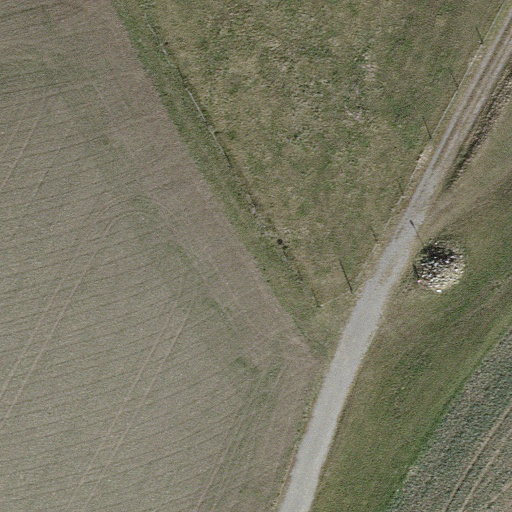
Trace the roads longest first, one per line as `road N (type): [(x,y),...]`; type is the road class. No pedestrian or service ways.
road 1 (track): [(136,0),(185,120),(345,370)]
road 2 (track): [(392,265),(295,511)]
road 3 (track): [(511,35),(392,265)]
